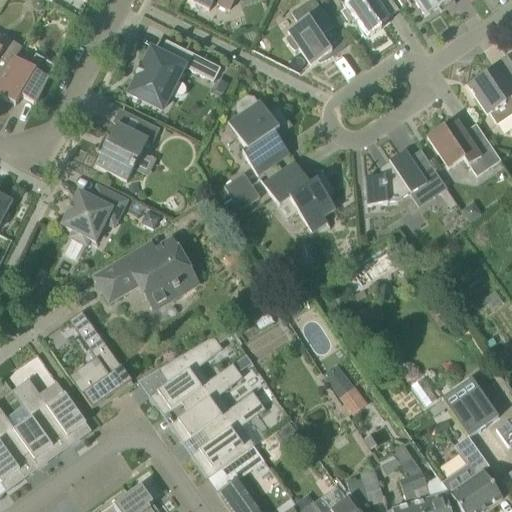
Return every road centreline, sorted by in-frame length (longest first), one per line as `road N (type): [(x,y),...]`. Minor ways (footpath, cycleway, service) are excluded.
road 1 (residential): [(430,65),(395,66),(333,104),(331,130),(356,140),(418,99),(424,77)]
road 2 (residential): [(21,511),(120,441),(156,452),(198,511)]
road 3 (residential): [(31,149),(49,137),(121,0)]
